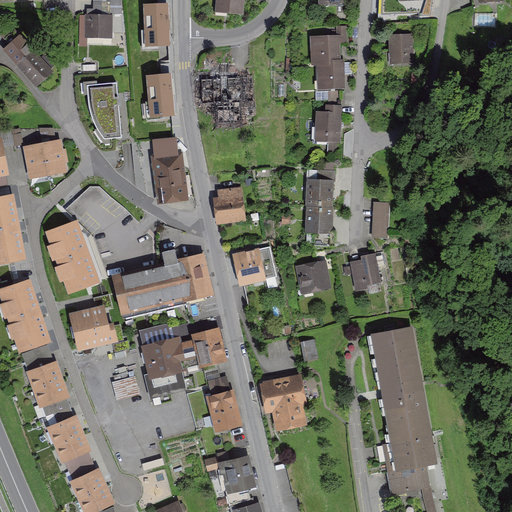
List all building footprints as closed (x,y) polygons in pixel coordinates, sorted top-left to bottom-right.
[(214,0),(213,13),(241,16),(242,0),(214,0)] [(381,0),(381,15),(418,13),(418,0),(397,1),(396,0),(381,0)] [(169,1),(143,2),(144,45),(170,44),(169,1)] [(110,38),(110,14),(82,14),(81,37),(110,38)] [(343,39),(343,24),(333,25),(334,34),(307,35),(308,65),(313,65),(314,65),(328,65),(328,60),(339,59),(338,40),(343,39)] [(388,64),(411,63),(410,34),(387,34),(388,64)] [(36,88),(51,75),(17,36),(0,49),(0,54),(11,67),(13,65),(21,74),(23,72),(36,88)] [(217,68),(196,69),(198,105),(213,104),(214,123),(247,122),(245,100),(255,99),(254,71),(235,72),(234,58),(217,59),(217,68)] [(343,88),(342,59),(328,60),(328,65),(314,65),(315,89),(343,88)] [(171,70),(146,72),(149,116),(175,114),(171,70)] [(119,142),(115,84),(85,87),(85,104),(87,111),(89,120),(92,128),(97,136),(102,142),(119,142)] [(338,105),(323,104),(322,111),(315,111),(313,142),(336,143),(338,105)] [(14,129),(15,143),(24,142),(23,128),(14,129)] [(65,176),(59,141),(40,145),(46,179),(65,176)] [(186,202),(180,152),(172,153),(171,144),(148,147),(156,206),(186,202)] [(46,179),(40,145),(21,148),(27,183),(46,179)] [(331,178),(301,178),(301,207),(331,207),(331,178)] [(0,261),(26,257),(14,191),(0,194),(0,261)] [(390,237),(391,201),(374,200),(373,236),(390,237)] [(244,222),(242,202),(211,206),(214,226),(244,222)] [(331,207),(301,207),(301,233),(331,233),(331,207)] [(289,215),(279,215),(279,225),(289,225),(289,215)] [(77,221),(45,232),(68,295),(99,284),(77,221)] [(237,286),(274,276),(267,247),(229,256),(237,286)] [(214,298),(202,253),(152,265),(109,275),(120,321),(214,298)] [(374,253),(346,260),(352,290),(380,283),(374,253)] [(329,287),(323,260),(292,266),(299,296),(329,287)] [(51,339),(30,276),(0,286),(0,294),(19,350),(51,339)] [(108,332),(102,307),(66,316),(76,355),(117,345),(114,331),(108,332)] [(390,497),(416,491),(423,511),(431,511),(425,489),(428,489),(425,472),(435,470),(429,439),(407,326),(367,332),(391,458),(383,459),(390,497)] [(199,371),(225,363),(217,328),(190,335),(191,340),(198,368),(199,371)] [(198,368),(191,340),(179,343),(177,337),(139,345),(147,381),(198,368)] [(302,360),(314,356),(310,338),(298,341),(302,360)] [(31,392),(61,381),(54,362),(23,373),(31,392)] [(305,404),(298,374),(257,383),(264,416),(270,414),(274,432),(305,425),(300,405),(305,404)] [(116,398),(140,395),(138,375),(114,378),(116,398)] [(38,411),(67,398),(61,381),(31,392),(38,411)] [(214,435),(240,426),(231,390),(205,397),(214,435)] [(81,434),(73,416),(44,429),(52,447),(81,434)] [(60,465),(89,452),(81,434),(52,447),(60,465)] [(252,488),(245,457),(220,462),(227,493),(252,488)] [(96,470),(68,483),(76,501),(104,487),(96,470)] [(104,487),(76,501),(80,511),(97,511),(112,505),(104,487)] [(179,511),(175,502),(154,511),(179,511)] [(259,511),(256,502),(230,510),(230,511),(259,511)]
